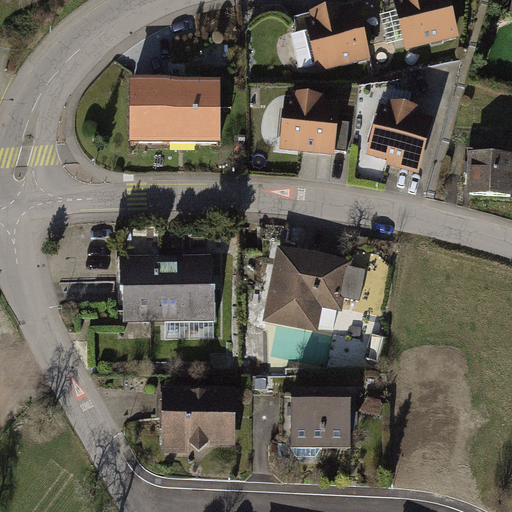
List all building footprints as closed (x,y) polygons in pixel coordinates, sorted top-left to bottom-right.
[(396,0),(391,1),(405,53),(459,39),(449,0),(396,0)] [(310,22),(304,24),(316,76),(371,62),(358,10),(342,14),(340,8),(308,15),(310,22)] [(220,83),(128,83),(128,145),(219,146),(220,83)] [(291,100),(285,100),(279,152),(334,158),(335,152),(347,153),(350,123),(338,122),(340,105),(324,104),(325,97),(292,94),(291,100)] [(386,108),(380,106),(366,157),(387,163),(386,166),(418,175),(434,121),(419,117),(420,111),(388,102),(386,108)] [(511,156),(467,155),(466,197),(511,198),(511,156)] [(352,263),(276,249),(262,323),(317,334),(322,310),(342,314),(352,263)] [(211,257),(117,260),(117,292),(120,292),(123,325),(214,321),(211,257)] [(239,390),(161,391),(162,455),(197,455),(206,447),(239,447),(239,390)] [(351,395),(289,396),(289,451),(351,451),(351,395)]
